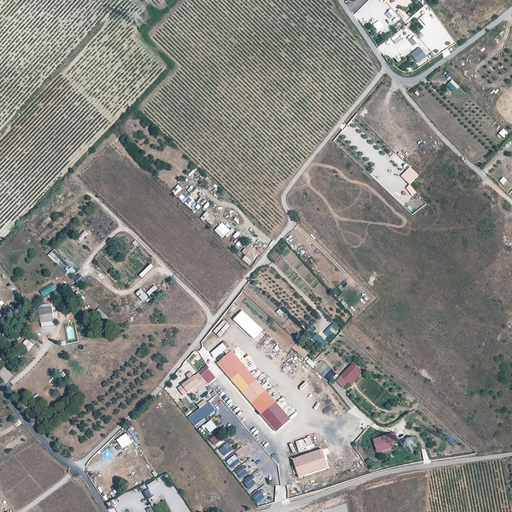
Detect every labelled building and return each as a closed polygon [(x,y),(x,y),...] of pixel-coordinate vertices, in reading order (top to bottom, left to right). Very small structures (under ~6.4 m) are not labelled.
[(370,0),(369,0),(366,5),(372,10),(376,4),(370,0)] [(435,57),(456,41),(428,4),(414,15),(424,27),(416,33),(435,57)] [(401,8),(396,12),(405,22),(410,17),(401,8)] [(380,20),(373,23),(377,31),(384,27),(380,20)] [(419,56),(426,52),(423,47),(416,51),(419,56)] [(446,48),(442,52),(446,57),(450,53),(446,48)] [(454,93),(460,87),(453,79),(447,85),(454,93)] [(504,128),(499,133),(504,138),(509,133),(504,128)] [(177,160),(181,154),(177,151),(173,158),(177,160)] [(419,175),(410,167),(402,176),(410,185),(419,175)] [(172,191),(176,196),(183,189),(178,185),(172,191)] [(417,192),(410,185),(406,188),(413,196),(417,192)] [(197,189),(191,195),(194,198),(200,193),(197,189)] [(185,192),(179,198),(192,211),(205,199),(200,194),(197,197),(193,193),(189,196),(185,192)] [(201,219),(205,221),(210,214),(206,211),(201,219)] [(222,223),(214,231),(223,238),(230,230),(222,223)] [(85,231),(78,238),(80,240),(88,234),(85,231)] [(244,244),(237,239),(234,243),(241,248),(244,244)] [(250,265),(260,254),(248,244),(242,251),(246,255),(243,259),(250,265)] [(55,249),(49,255),(69,277),(75,272),(55,249)] [(276,261),(279,256),(275,253),(271,258),(276,261)] [(79,273),(74,280),(79,285),(85,278),(79,273)] [(318,281),(312,288),(323,298),(329,292),(318,281)] [(53,283),(40,290),(44,297),(57,290),(53,283)] [(147,293),(150,296),(158,288),(155,285),(147,293)] [(141,289),(136,294),(144,303),(149,298),(141,289)] [(54,321),(53,307),(39,309),(41,323),(54,321)] [(95,314),(106,322),(109,317),(98,309),(95,314)] [(268,333),(242,311),(240,314),(249,322),(246,325),(262,339),(268,333)] [(318,336),(325,330),(322,327),(316,333),(318,336)] [(311,329),(308,333),(313,337),(316,334),(311,329)] [(321,339),(327,333),(325,330),(318,336),(321,339)] [(27,339),(22,344),(29,350),(34,345),(27,339)] [(223,343),(211,353),(213,356),(215,358),(227,347),(223,343)] [(232,351),(218,363),(262,415),(277,403),(232,351)] [(200,374),(205,370),(194,357),(189,362),(200,374)] [(322,360),(315,368),(329,382),(336,374),(322,360)] [(354,364),(337,382),(347,392),(352,387),(365,375),(354,364)] [(199,373),(182,385),(188,393),(196,388),(198,390),(200,392),(209,384),(199,373)] [(37,400),(42,395),(50,404),(57,398),(46,386),(34,397),(37,400)] [(196,388),(188,393),(191,396),(198,390),(196,388)] [(198,405),(200,408),(207,403),(205,400),(198,405)] [(210,434),(217,427),(211,420),(203,426),(210,434)] [(211,440),(217,447),(226,439),(220,432),(211,440)] [(396,433),(374,439),(378,453),(395,448),(394,445),(399,443),(396,433)] [(295,442),(300,452),(315,447),(311,436),(295,442)] [(126,450),(134,444),(132,441),(128,444),(127,442),(122,445),(126,450)] [(220,448),(225,456),(233,451),(228,443),(220,448)] [(143,462),(147,459),(144,455),(146,453),(143,448),(137,452),(143,462)] [(323,449),(293,459),(300,478),(329,468),(323,449)] [(226,462),(232,469),(241,462),(235,455),(226,462)] [(242,479),(258,468),(251,459),(235,470),(242,479)] [(248,489),(257,484),(253,476),(244,481),(248,489)] [(156,480),(147,485),(149,489),(158,484),(156,480)] [(157,484),(170,511),(189,511),(178,488),(169,492),(163,481),(157,484)] [(149,499),(154,496),(148,489),(144,492),(149,499)] [(260,489),(252,496),(258,503),(266,496),(260,489)] [(121,496),(112,500),(117,511),(119,511),(127,508),(121,496)]
